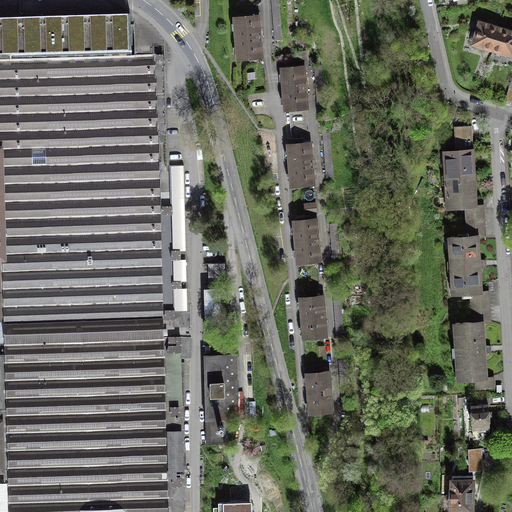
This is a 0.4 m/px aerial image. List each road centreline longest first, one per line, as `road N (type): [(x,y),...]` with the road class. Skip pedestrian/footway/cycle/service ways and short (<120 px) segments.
road 1 (tertiary): [(142,0),(180,32),(206,80),(315,511)]
road 2 (residential): [(494,113),(511,398)]
road 3 (residential): [(425,0),(446,89),(494,113)]
